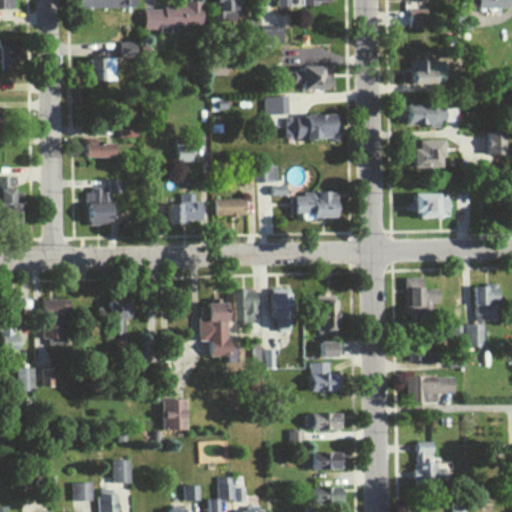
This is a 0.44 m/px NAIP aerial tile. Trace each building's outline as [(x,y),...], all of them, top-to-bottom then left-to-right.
[(0,0),(0,9),(8,9),(8,0),(0,0)] [(70,0),(71,9),(129,7),(128,0),(70,0)] [(209,0),(209,6),(201,6),(201,20),(234,19),(233,0),(209,0)] [(503,8),(503,0),(464,0),(465,9),(503,8)] [(138,6),(138,30),(196,29),(195,5),(138,6)] [(403,27),(417,28),(417,11),(404,11),(403,27)] [(452,31),(466,30),(465,20),(451,20),(452,31)] [(277,43),(277,29),(254,29),(255,44),(277,43)] [(0,37),(0,69),(10,69),(9,37),(0,37)] [(129,43),(115,42),(114,55),(129,56),(129,43)] [(107,58),(91,58),(91,81),(107,80),(107,58)] [(437,84),(438,70),(427,70),(428,60),(409,59),(409,83),(437,84)] [(221,75),(221,63),(204,63),(204,76),(221,75)] [(326,66),(288,67),(288,89),(326,88),(326,66)] [(283,114),(282,97),(258,97),(259,115),(283,114)] [(434,128),(434,120),(441,120),(441,109),(427,109),(427,110),(402,110),(402,124),(425,124),(425,128),(434,128)] [(280,140),(333,139),(332,114),(299,114),(299,118),(280,119),(280,140)] [(114,139),(131,138),(130,121),(113,121),(114,139)] [(481,132),(480,142),(491,143),(490,153),(497,153),(499,133),(481,132)] [(436,168),(436,140),(411,140),(411,148),(406,148),(406,168),(436,168)] [(79,158),(108,157),(108,143),(79,144),(79,158)] [(250,183),(271,183),(271,166),(250,167),(250,183)] [(0,176),(0,222),(11,222),(10,176),(0,176)] [(105,226),(105,191),(82,191),(81,226),(105,226)] [(289,214),(296,214),(296,219),(332,219),(332,192),(297,192),(298,197),(288,197),(289,214)] [(408,217),(442,218),(443,199),(433,199),(433,194),(409,193),(408,217)] [(195,223),(194,203),(189,203),(189,194),(174,194),(174,203),(162,204),(162,224),(195,223)] [(239,199),(209,199),(209,217),(239,217),(239,199)] [(434,304),(434,289),(417,290),(417,278),(399,278),(400,313),(426,312),(426,305),(434,304)] [(469,325),(460,325),(460,347),(478,347),(478,323),(493,323),(493,287),(469,287),(469,325)] [(264,293),(265,317),(271,317),(271,332),(286,331),(285,289),(272,290),(272,293),(264,293)] [(238,290),(227,291),(227,323),(249,322),(248,294),(238,295),(238,290)] [(310,296),(311,334),(331,334),(330,295),(310,296)] [(36,316),(39,317),(38,346),(56,347),(58,301),(36,300),(36,316)] [(102,317),(110,318),(109,337),(124,337),(125,301),(103,300),(102,317)] [(200,303),(200,317),(192,317),(193,342),(202,342),(203,357),(222,356),(221,303),(200,303)] [(0,349),(13,348),(12,335),(8,335),(7,323),(0,323),(0,349)] [(315,358),(331,358),(331,342),(315,342),(315,358)] [(430,362),(429,344),(404,345),(405,362),(430,362)] [(255,347),(247,347),(248,363),(256,362),(255,347)] [(269,350),(258,350),(259,369),(269,368),(269,350)] [(444,368),(456,368),(456,357),(444,357),(444,368)] [(305,392),(335,391),(335,374),(324,374),(324,363),(304,364),(305,392)] [(28,368),(11,369),(11,392),(29,391),(28,368)] [(48,387),(48,369),(37,369),(37,387),(48,387)] [(448,376),(401,378),(401,403),(431,402),(430,394),(449,394),(448,376)] [(179,399),(156,400),(156,431),(180,430),(179,399)] [(305,431),(337,430),(336,413),(305,414),(305,431)] [(283,431),(284,448),(298,448),(298,430),(283,431)] [(427,462),(427,442),(411,442),(411,462),(427,462)] [(194,464),(221,463),(220,450),(211,450),(211,445),(193,446),(194,464)] [(307,471),(336,470),(336,452),(306,453),(307,471)] [(124,460),(106,460),(106,483),(124,483),(124,460)] [(408,482),(444,483),(445,465),(409,463),(408,482)] [(86,501),(86,483),(65,483),(65,501),(86,501)] [(225,488),(225,484),(211,485),(212,502),(238,501),(238,487),(225,488)] [(194,501),(193,486),(177,486),(178,502),(194,501)] [(308,504),(337,505),(337,489),(308,488),(308,504)]
